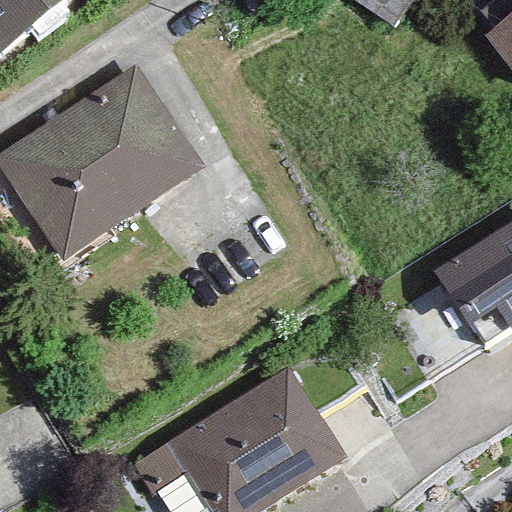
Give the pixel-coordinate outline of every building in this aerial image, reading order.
[(0,0),(0,67),(89,0),(0,0)] [(350,0),(394,31),(416,0),(350,0)] [(511,0),(482,24),(511,61),(511,0)] [(51,120),(0,155),(0,167),(68,266),(208,171),(135,64),(51,120)] [(511,231),(435,281),(470,336),(498,318),(511,339),(511,231)] [(293,364),(135,466),(164,511),(207,511),(218,505),(223,511),(277,511),(316,487),(357,461),(293,364)]
